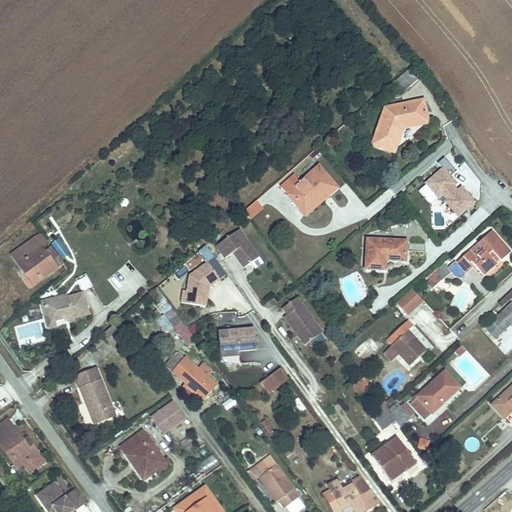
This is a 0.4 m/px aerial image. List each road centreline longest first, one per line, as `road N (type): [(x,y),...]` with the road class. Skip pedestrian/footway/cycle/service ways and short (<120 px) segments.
road 1 (unknown): [(399,511),(231,268)]
road 2 (unclassified): [(108,511),(0,357)]
road 3 (residential): [(500,191),(458,140),(394,192)]
